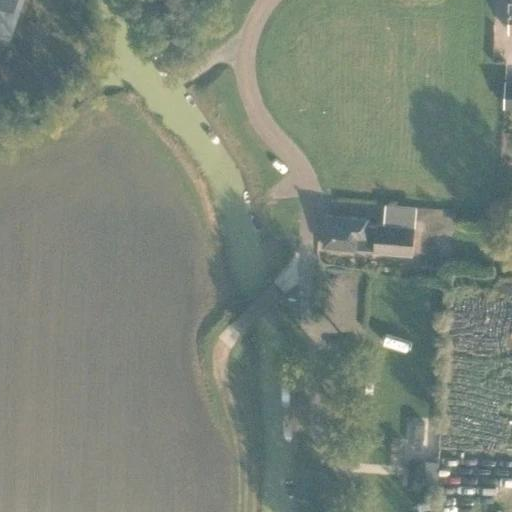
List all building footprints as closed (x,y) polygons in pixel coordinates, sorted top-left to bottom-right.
[(0,0),(0,31),(8,34),(18,0),(0,0)] [(324,244),(414,251),(416,224),(384,222),(376,221),(376,223),(368,222),(369,216),(326,213),(324,244)] [(459,222),(445,213),(433,232),(448,241),(459,222)] [(511,385),(497,381),(495,392),(511,396),(511,385)] [(410,423),(408,447),(418,447),(420,423),(410,423)] [(410,457),(409,478),(424,479),(426,458),(410,457)] [(439,459),(426,458),(424,478),(438,479),(439,459)]
